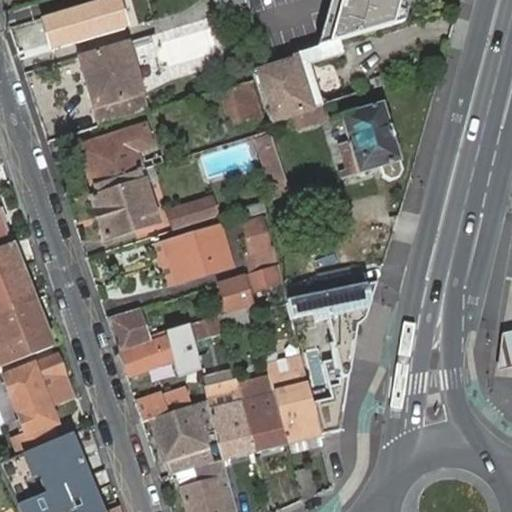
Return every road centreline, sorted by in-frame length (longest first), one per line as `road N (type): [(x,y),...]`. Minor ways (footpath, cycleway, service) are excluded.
road 1 (residential): [(149,511),(0,65)]
road 2 (tertiary): [(448,275),(511,21)]
road 3 (tertiary): [(448,275),(417,328),(398,470)]
road 4 (tertiary): [(484,451),(462,396),(463,329),(448,275)]
